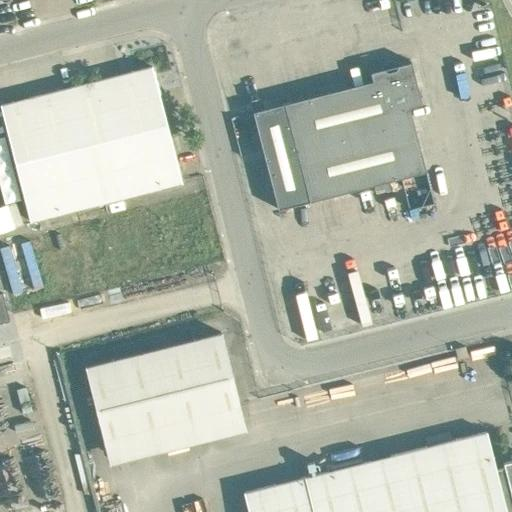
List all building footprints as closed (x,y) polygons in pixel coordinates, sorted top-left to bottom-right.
[(373,81),(284,103),(253,111),(278,208),(425,170),(409,106),(421,102),(411,61),(398,65),(396,69),(388,71),(383,68),(370,72),(373,81)] [(152,66),(1,104),(30,221),(182,182),(152,66)] [(221,329),(85,366),(107,452),(243,418),(221,329)] [(455,348),(458,358),(468,356),(465,346),(455,348)] [(511,511),(511,459),(503,462),(504,466),(496,468),(486,431),(244,491),(248,511),(511,511)]
